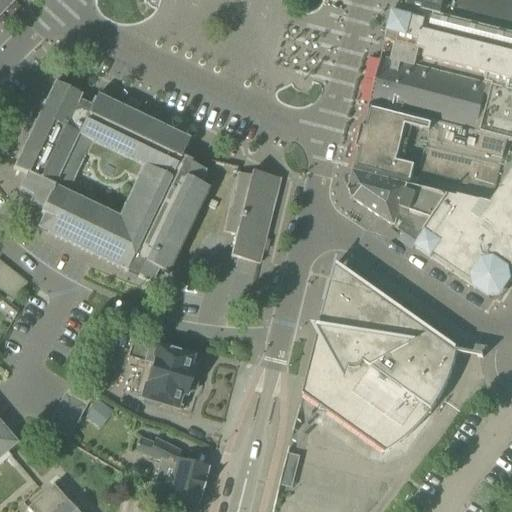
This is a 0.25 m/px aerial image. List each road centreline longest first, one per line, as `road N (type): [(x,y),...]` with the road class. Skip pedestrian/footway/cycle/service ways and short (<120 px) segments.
road 1 (secondary): [(236,511),(312,214)]
road 2 (tertiary): [(330,143),(55,12)]
road 3 (residential): [(476,323),(312,214)]
road 4 (residential): [(16,384),(67,293),(0,245)]
road 5 (secondary): [(330,143),(365,0)]
